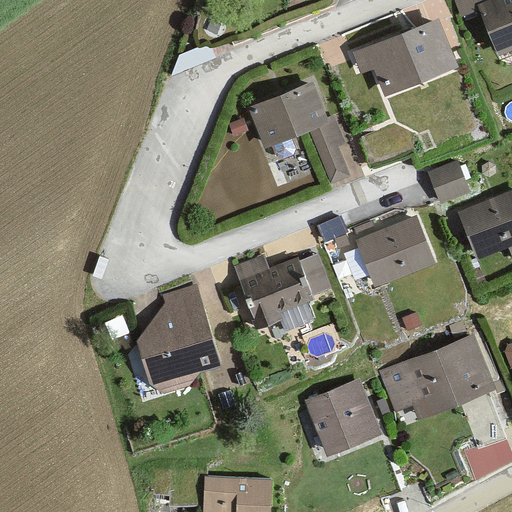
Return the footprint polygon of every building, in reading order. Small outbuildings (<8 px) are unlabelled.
[(511,0),(481,0),(479,1),(501,53),(511,48),(511,0)] [(372,72),(386,96),(458,70),(437,22),(355,51),(357,72),(372,72)] [(310,79),(247,106),(264,146),(308,128),(332,182),(350,174),(310,79)] [(441,198),(472,186),(459,156),(429,168),(441,198)] [(511,191),(461,210),(478,260),(507,247),(511,257),(511,191)] [(434,261),(416,216),(356,239),(374,285),(434,261)] [(323,225),(327,236),(348,227),(343,217),(323,225)] [(313,299),(296,258),(272,268),(267,255),(233,269),(257,328),(281,318),(279,313),(313,299)] [(163,323),(185,398),(253,365),(226,292),(163,323)] [(474,334),(380,368),(397,412),(411,407),(418,421),(503,387),(474,334)] [(306,402),(329,456),(385,435),(361,381),(306,402)] [(270,511),(271,480),(207,480),(206,511),(270,511)]
